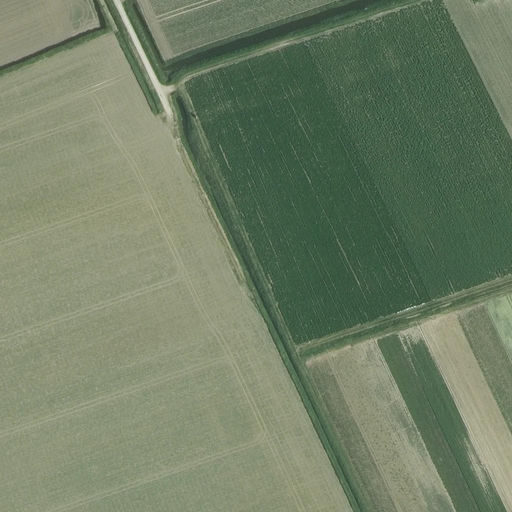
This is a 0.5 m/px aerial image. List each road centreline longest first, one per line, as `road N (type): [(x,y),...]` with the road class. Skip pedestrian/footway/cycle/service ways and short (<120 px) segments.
road 1 (track): [(367,511),(167,110)]
road 2 (track): [(156,89),(427,0)]
road 3 (unclassified): [(167,110),(115,0)]
